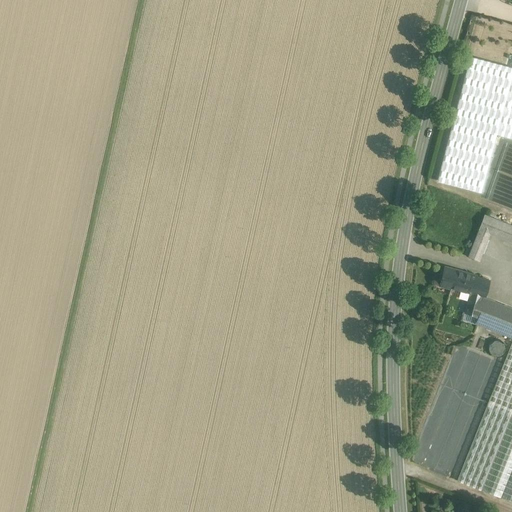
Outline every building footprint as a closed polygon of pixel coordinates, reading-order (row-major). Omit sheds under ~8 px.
[(511,21),(507,20),(502,37),(511,39),(511,21)] [(438,179),(455,183),(488,61),(471,56),(438,179)] [(457,184),(474,188),(506,66),(490,61),(457,184)] [(511,78),(498,130),(511,133),(511,78)] [(511,225),(484,215),(478,230),(479,230),(468,257),(479,262),(490,235),(511,243),(511,225)] [(488,281),(455,271),(455,270),(445,267),(439,287),(469,295),(469,293),(482,297),(483,298),(488,281)] [(482,297),(469,293),(469,295),(463,313),(476,317),(482,297)] [(511,307),(483,298),(482,297),(476,317),(477,317),(474,324),(511,337),(511,307)] [(511,340),(457,480),(482,490),(511,412),(511,340)] [(511,412),(482,490),(511,502),(511,412)]
